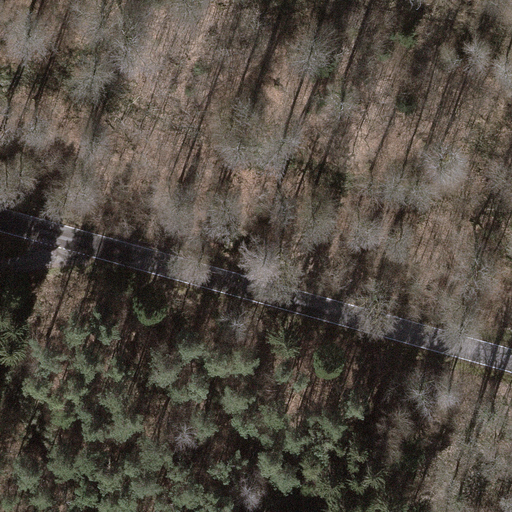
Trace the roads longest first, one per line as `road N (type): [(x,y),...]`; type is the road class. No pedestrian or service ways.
road 1 (tertiary): [(129,251),(511,359)]
road 2 (tertiary): [(0,217),(129,251)]
road 3 (unclassified): [(129,251),(0,261)]
